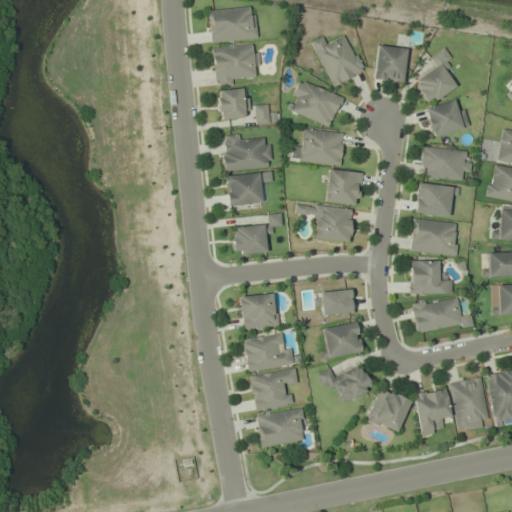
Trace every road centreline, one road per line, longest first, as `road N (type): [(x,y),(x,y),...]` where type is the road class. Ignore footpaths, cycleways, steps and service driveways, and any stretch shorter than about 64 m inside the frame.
road 1 (residential): [(172,0),(204,331),(236,511)]
road 2 (residential): [(246,511),(511,458)]
road 3 (residential): [(381,120),(390,149),(379,301),(388,347),(399,361)]
road 4 (residential): [(198,281),(377,263)]
